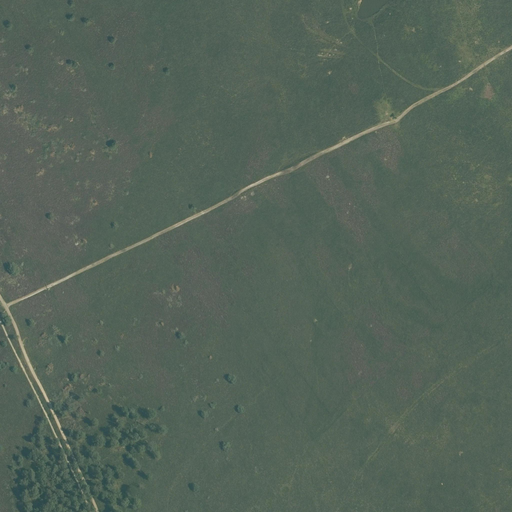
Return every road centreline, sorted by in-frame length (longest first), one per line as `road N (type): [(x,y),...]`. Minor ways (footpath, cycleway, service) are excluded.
road 1 (track): [(445,89),(6,306)]
road 2 (track): [(98,511),(6,306)]
road 3 (track): [(342,0),(354,33),(397,74),(445,89)]
